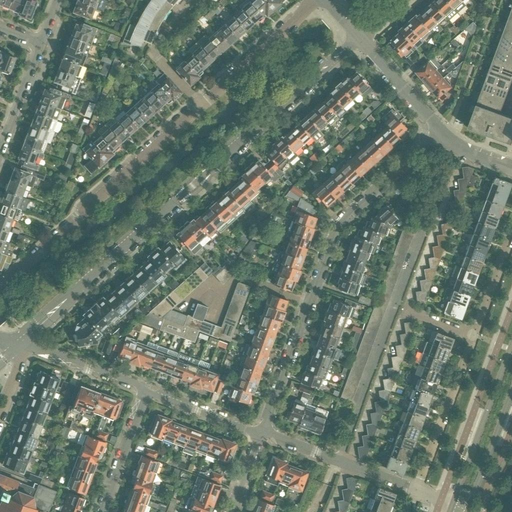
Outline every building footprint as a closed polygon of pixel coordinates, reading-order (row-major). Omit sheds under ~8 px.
[(8,9),(8,8),(11,0),(0,0),(0,4),(2,6),(2,7),(8,9)] [(12,12),(19,14),(23,0),(11,0),(8,8),(13,10),(12,12)] [(23,0),(19,14),(29,18),(30,17),(31,17),(33,13),(32,12),(33,7),(35,8),(36,4),(35,3),(36,1),(36,2),(36,0),(23,0)] [(77,0),(77,2),(94,8),(96,9),(98,2),(101,3),(102,0),(77,0)] [(150,0),(151,0),(149,3),(167,16),(169,13),(167,12),(172,7),(163,0),(150,0)] [(249,2),(249,3),(263,19),(272,11),(261,0),(254,0),(251,3),(249,2)] [(261,0),(272,11),(284,0),(283,0),(261,0)] [(445,0),(434,0),(432,2),(445,16),(453,9),(445,0)] [(460,0),(445,0),(453,9),(457,14),(466,6),(462,1),(460,0)] [(94,8),(77,2),(73,12),(90,19),(94,8)] [(432,2),(424,9),(437,24),(445,16),(432,2)] [(145,10),(143,13),(160,23),(164,17),(166,19),(167,16),(149,3),(147,6),(144,10),(145,10)] [(249,3),(241,10),(253,23),(256,20),(258,22),(259,22),(263,19),(249,3)] [(210,9),(214,14),(216,16),(220,12),(214,6),(210,9)] [(214,14),(210,9),(203,16),(207,21),(214,14)] [(424,9),(416,17),(428,30),(433,36),(441,28),(437,24),(424,9)] [(241,10),(233,17),(245,30),(248,27),(249,28),(253,24),(252,23),(253,23),(241,10)] [(139,20),(136,27),(144,31),(146,28),(157,34),(159,30),(156,30),(160,23),(143,13),(141,16),(138,20),(139,20)] [(202,16),(199,20),(203,25),(207,21),(202,16)] [(233,17),(224,25),(236,38),(240,35),(240,36),(245,31),(244,31),(245,30),(233,17)] [(411,19),(407,22),(420,37),(428,30),(416,17),(413,19),(411,19)] [(116,22),(112,31),(112,33),(121,36),(124,26),(121,25),(123,20),(120,18),(118,23),(116,22)] [(403,28),(400,31),(416,49),(416,48),(424,41),(420,37),(407,22),(403,26),(403,28)] [(477,26),(473,22),(466,29),(472,37),(477,26)] [(457,23),(454,26),(459,32),(462,29),(457,23)] [(511,24),(507,23),(502,34),(511,37),(511,24)] [(73,30),(70,37),(90,44),(93,36),(89,35),(91,31),(76,25),(74,30),(73,30)] [(144,31),(136,27),(131,26),(130,25),(123,45),(137,45),(139,45),(141,41),(150,44),(154,36),(156,37),(157,34),(146,28),(144,31)] [(224,25),(216,32),(228,45),(231,42),(232,43),(237,39),(236,38),(224,25)] [(459,32),(454,26),(451,29),(456,35),(459,32)] [(416,49),(400,31),(399,31),(401,33),(397,36),(395,36),(392,38),(392,40),(391,41),(397,47),(395,49),(401,56),(403,54),(407,58),(416,49)] [(216,32),(208,39),(220,52),(221,53),(226,49),(225,48),(228,45),(216,32)] [(108,39),(117,43),(119,38),(110,34),(108,39)] [(511,37),(502,34),(498,45),(511,50),(511,37)] [(66,47),(66,48),(86,56),(90,44),(70,37),(68,43),(69,43),(67,47),(66,47)] [(181,42),(178,38),(174,42),(178,47),(182,43),(181,42)] [(208,39),(200,46),(212,60),(212,59),(213,60),(218,56),(217,55),(220,52),(208,39)] [(459,45),(454,39),(451,42),(456,48),(459,45)] [(188,50),(192,54),(204,67),(205,68),(209,64),(208,63),(212,60),(200,46),(196,42),(188,50)] [(511,50),(498,45),(494,57),(511,63),(511,50)] [(62,59),(63,59),(82,66),(86,56),(66,48),(62,59)] [(426,52),(425,52),(422,55),(422,56),(426,60),(430,56),(426,52)] [(2,53),(0,59),(0,82),(1,79),(1,76),(0,76),(0,75),(0,74),(1,72),(8,75),(14,58),(2,53)] [(192,54),(183,61),(198,78),(202,73),(202,72),(201,70),(204,67),(192,54)] [(426,60),(422,56),(413,63),(417,68),(426,60)] [(419,78),(422,82),(441,66),(434,57),(416,72),(419,76),(419,78)] [(511,63),(494,57),(490,68),(511,76),(511,63)] [(60,63),(57,71),(77,78),(82,66),(63,59),(61,63),(60,63)] [(139,66),(143,69),(148,64),(144,59),(139,66)] [(198,78),(183,61),(183,62),(185,63),(176,70),(189,85),(198,78)] [(463,61),(456,67),(431,89),(434,92),(433,94),(436,97),(438,97),(441,100),(447,95),(445,93),(446,92),(449,89),(451,84),(447,80),(452,76),(457,78),(463,61)] [(428,86),(431,89),(456,67),(453,64),(446,70),(442,65),(441,66),(422,82),(426,86),(428,86)] [(115,69),(111,67),(109,73),(107,78),(113,83),(117,72),(115,70),(115,69)] [(511,76),(490,68),(486,79),(509,88),(511,81),(511,76)] [(77,78),(57,71),(55,76),(56,77),(54,82),(69,87),(70,83),(75,85),(77,78)] [(347,79),(346,79),(358,92),(359,94),(368,86),(367,85),(367,83),(364,80),(363,80),(363,78),(361,79),(362,77),(359,74),(357,74),(356,73),(348,80),(347,79)] [(107,78),(103,89),(107,93),(113,83),(107,78)] [(158,84),(173,100),(181,93),(168,78),(160,85),(158,84)] [(338,85),(337,85),(350,100),(358,92),(346,79),(344,79),(341,82),(341,84),(338,86),(338,85)] [(486,79),(482,90),(505,99),(509,88),(486,79)] [(158,84),(149,92),(162,106),(162,105),(165,102),(167,104),(168,104),(173,100),(158,84)] [(330,94),(343,108),(345,111),(354,104),(350,100),(337,85),(337,86),(338,87),(335,89),(333,89),(330,92),(330,93),(330,94)] [(44,90),(40,101),(61,109),(67,94),(55,90),(54,94),(44,90)] [(482,90),(476,105),(500,114),(505,99),(482,90)] [(149,92),(141,99),(153,113),(157,109),(158,110),(162,106),(149,92)] [(322,101),(322,102),(335,116),(343,108),(330,94),(326,97),(326,100),(323,102),(323,101),(322,101)] [(141,99),(133,107),(146,121),(145,120),(149,117),(149,118),(154,113),(153,113),(141,99)] [(370,105),(373,109),(374,109),(379,104),(375,100),(370,105)] [(35,112),(54,120),(56,120),(59,114),(67,116),(68,112),(61,109),(40,101),(38,106),(37,106),(35,112)] [(315,110),(314,110),(327,123),(335,116),(322,102),(323,103),(320,105),(318,105),(315,107),(315,110)] [(511,117),(500,114),(476,105),(468,128),(486,135),(486,136),(487,135),(493,137),(492,138),(493,138),(511,145),(511,144),(511,117)] [(133,107),(125,114),(137,127),(140,124),(141,125),(146,121),(133,107)] [(367,107),(362,112),(366,116),(371,112),(367,107)] [(83,108),(80,115),(88,118),(90,111),(83,108)] [(306,116),(319,130),(327,123),(314,110),(312,110),(309,112),(310,114),(307,117),(306,116)] [(384,123),(387,127),(387,126),(399,140),(400,140),(400,139),(398,137),(403,133),(404,133),(402,131),(405,128),(392,114),(394,113),(391,110),(381,119),(384,123)] [(115,118),(117,121),(129,134),(130,135),(135,131),(134,130),(137,127),(125,114),(122,111),(115,118)] [(33,119),(31,124),(50,131),(54,120),(35,112),(32,119),(33,119)] [(366,116),(362,112),(357,117),(360,121),(366,116)] [(299,124),(298,124),(310,138),(315,133),(319,138),(323,135),(319,130),(306,116),(306,117),(306,118),(303,120),(301,120),(298,122),(299,124)] [(84,118),(79,130),(84,132),(84,131),(84,132),(89,120),(84,118)] [(117,121),(109,128),(121,141),(122,142),(127,138),(126,137),(129,134),(117,121)] [(29,128),(26,135),(42,141),(45,134),(48,136),(50,131),(31,124),(30,129),(29,128)] [(290,131),(289,131),(302,145),(310,138),(298,124),(298,125),(296,124),(293,127),(293,129),(291,132),(290,131)] [(351,124),(345,129),(347,132),(354,127),(351,124)] [(387,127),(379,134),(392,147),(391,146),(394,144),(395,144),(399,140),(387,126),(387,127)] [(100,136),(102,137),(115,152),(119,148),(120,146),(118,144),(121,141),(109,128),(100,136)] [(84,132),(79,130),(75,141),(80,142),(84,132)] [(285,134),(281,138),(294,153),(302,145),(289,131),(289,132),(290,132),(287,135),(285,134)] [(350,134),(354,138),(355,140),(358,136),(353,131),(350,134)] [(379,134),(371,141),(383,153),(385,151),(387,151),(391,147),(392,147),(379,134)] [(24,142),(23,146),(38,152),(42,141),(26,135),(23,142),(24,142)] [(102,137),(93,145),(106,160),(115,152),(102,137)] [(276,142),(272,146),(285,160),(286,160),(284,158),(292,151),(294,153),(281,138),(280,138),(279,138),(275,141),(276,142)] [(371,141),(363,149),(375,162),(374,161),(377,158),(378,159),(383,155),(384,154),(383,153),(371,141)] [(333,149),(337,153),(342,149),(338,144),(336,146),(333,149)] [(106,160),(93,145),(85,153),(90,158),(91,160),(84,166),(91,174),(106,160)] [(38,152),(23,146),(21,152),(20,151),(17,158),(20,159),(18,164),(31,169),(37,171),(39,167),(33,164),(36,157),(42,159),(43,155),(38,153),(38,152)] [(273,162),(269,166),(280,177),(283,174),(279,169),(283,165),(281,164),(285,160),(272,146),(269,149),(269,151),(266,154),(273,162)] [(363,149),(355,156),(366,168),(369,166),(370,166),(375,162),(363,149)] [(66,163),(70,165),(71,165),(75,155),(70,152),(66,163)] [(309,159),(313,163),(314,164),(319,158),(315,153),(309,159)] [(355,156),(347,163),(358,175),(360,173),(362,174),(367,169),(367,170),(367,169),(366,168),(355,156)] [(280,177),(269,166),(268,164),(264,167),(258,161),(255,164),(252,163),(249,166),(250,168),(263,183),(267,178),(269,180),(270,181),(272,181),(274,182),(275,181),(280,177)] [(347,163),(338,171),(350,184),(351,184),(350,183),(352,181),(354,181),(358,177),(359,177),(358,175),(347,163)] [(461,168),(463,179),(469,181),(471,175),(473,169),(467,167),(461,168)] [(245,173),(242,176),(256,191),(259,189),(258,187),(263,183),(250,168),(249,169),(247,168),(244,170),(245,173)] [(311,168),(306,174),(310,178),(315,173),(311,168)] [(12,176),(10,180),(31,188),(35,177),(43,180),(45,174),(33,170),(31,176),(29,175),(29,174),(14,169),(14,170),(13,169),(11,176),(12,176)] [(338,171),(330,178),(343,191),(342,190),(344,188),(346,188),(350,184),(338,171)] [(58,178),(65,181),(67,175),(60,173),(58,178)] [(413,184),(418,186),(422,176),(417,174),(413,184)] [(238,182),(235,185),(250,201),(253,198),(251,196),(257,192),(256,191),(242,176),(237,180),(238,182)] [(493,179),(490,189),(507,195),(510,184),(511,184),(511,183),(510,183),(504,181),(504,180),(499,179),(491,176),(490,178),(493,179)] [(330,178),(322,185),(335,198),(342,192),(343,191),(330,178)] [(457,180),(459,190),(464,192),(467,187),(469,181),(463,179),(457,180)] [(7,184),(5,191),(21,197),(24,189),(34,193),(35,190),(31,188),(10,180),(8,185),(7,184)] [(227,192),(243,210),(252,203),(250,201),(235,185),(232,188),(229,187),(226,190),(227,192)] [(335,198),(322,185),(312,195),(317,202),(320,200),(326,206),(335,198)] [(302,192),(292,186),(289,191),(299,197),(302,192)] [(489,190),(485,200),(503,206),(502,206),(506,196),(507,195),(490,189),(485,187),(484,188),(489,190)] [(401,203),(408,205),(413,192),(406,189),(401,203)] [(453,191),(454,201),(460,204),(464,192),(459,190),(453,191)] [(3,198),(2,202),(16,208),(21,197),(5,191),(2,198),(3,198)] [(291,221),(292,221),(313,229),(317,219),(315,218),(311,216),(314,208),(314,209),(314,208),(289,191),(285,196),(299,201),(291,221)] [(222,197),(219,200),(236,219),(244,211),(243,210),(227,192),(226,193),(224,192),(221,194),(222,197)] [(211,207),(227,226),(236,219),(219,200),(215,203),(213,202),(210,204),(211,207)] [(485,200),(481,211),(498,217),(502,207),(503,206),(485,200)] [(450,212),(456,215),(460,204),(454,201),(448,202),(450,212)] [(0,214),(12,219),(18,221),(22,210),(16,208),(2,202),(0,206),(0,214)] [(371,218),(371,219),(390,226),(398,219),(392,212),(394,211),(389,205),(387,207),(387,206),(385,208),(384,207),(378,212),(379,214),(373,219),(371,218)] [(227,226),(211,207),(210,207),(210,208),(207,206),(205,209),(206,212),(202,214),(217,230),(219,233),(227,226)] [(481,211),(477,222),(494,229),(494,228),(498,218),(498,217),(481,211)] [(444,213),(446,224),(452,226),(456,215),(450,212),(444,213)] [(0,226),(8,230),(12,219),(0,214),(0,226)] [(192,220),(210,239),(211,240),(216,236),(213,233),(217,230),(202,214),(199,218),(197,216),(192,220)] [(363,227),(384,235),(388,225),(390,226),(371,219),(370,222),(366,221),(364,228),(363,227)] [(185,227),(184,227),(199,243),(202,247),(210,239),(192,220),(189,223),(187,222),(184,224),(185,227)] [(293,233),(311,240),(313,233),(311,233),(313,229),(292,221),(291,221),(287,231),(293,233)] [(477,222),(473,234),(490,240),(490,239),(494,229),(477,222)] [(440,225),(442,235),(448,237),(452,226),(446,224),(440,225)] [(0,239),(4,241),(8,230),(0,226),(0,239)] [(199,243),(184,227),(184,228),(181,227),(178,229),(179,232),(176,235),(179,238),(177,240),(183,246),(185,245),(190,251),(199,243)] [(355,236),(376,244),(379,234),(384,236),(384,235),(363,227),(361,231),(358,230),(356,236),(355,236)] [(402,230),(400,236),(411,240),(413,234),(402,230)] [(293,233),(289,243),(305,250),(307,246),(308,246),(311,240),(293,233)] [(473,234),(469,245),(486,251),(489,241),(490,241),(490,240),(473,234)] [(18,235),(16,241),(22,243),(24,237),(18,235)] [(436,236),(438,246),(443,248),(448,237),(442,235),(436,236)] [(352,240),(349,246),(367,253),(371,243),(375,244),(376,244),(355,236),(353,240),(352,240)] [(400,236),(398,241),(409,246),(411,240),(400,236)] [(0,253),(11,257),(12,253),(6,251),(9,244),(4,241),(0,239),(0,253)] [(250,241),(245,247),(250,251),(254,245),(250,241)] [(398,241),(396,247),(407,251),(409,246),(398,241)] [(169,242),(160,251),(175,268),(185,259),(169,242)] [(289,243),(285,254),(303,261),(306,254),(304,253),(305,250),(289,243)] [(469,245),(464,256),(481,262),(482,262),(481,262),(485,252),(486,251),(469,245)] [(349,253),(347,257),(363,263),(367,253),(349,246),(347,252),(349,253)] [(432,247),(433,258),(439,260),(443,248),(438,246),(432,247)] [(396,247),(394,253),(405,257),(407,251),(396,247)] [(152,254),(148,258),(165,276),(163,274),(172,266),(175,268),(160,251),(158,249),(157,250),(156,249),(151,253),(152,254)] [(243,250),(241,255),(250,258),(252,253),(243,250)] [(228,257),(230,259),(234,263),(237,257),(233,252),(228,257)] [(0,253),(0,257),(5,260),(4,262),(9,264),(12,258),(11,257),(0,253)] [(394,253),(392,258),(403,262),(405,257),(394,253)] [(285,254),(281,264),(299,271),(298,270),(299,267),(301,267),(303,261),(285,254)] [(464,256),(460,267),(477,274),(477,273),(481,263),(481,262),(464,256)] [(363,263),(347,257),(346,261),(344,260),(342,267),(360,274),(363,263)] [(146,261),(140,267),(155,285),(165,276),(148,258),(150,260),(147,262),(146,261)] [(392,258),(390,264),(401,268),(403,262),(392,258)] [(427,259),(429,269),(435,271),(439,260),(433,258),(427,259)] [(270,272),(277,275),(296,281),(297,281),(299,276),(298,275),(299,271),(281,264),(274,262),(270,272)] [(205,263),(199,269),(206,277),(212,273),(212,272),(205,263)] [(222,269),(230,272),(232,268),(227,264),(222,269)] [(390,264),(388,269),(399,273),(401,268),(390,264)] [(458,274),(456,279),(473,285),(473,284),(477,274),(460,267),(455,265),(452,272),(458,274)] [(135,274),(132,276),(147,293),(155,285),(140,267),(134,273),(135,274)] [(233,275),(230,272),(222,269),(218,267),(212,272),(212,273),(222,284),(233,275)] [(339,278),(356,283),(358,284),(362,286),(365,276),(360,274),(342,267),(339,273),(341,274),(339,278)] [(199,269),(194,273),(202,282),(206,277),(199,269)] [(388,269),(386,275),(397,279),(399,273),(388,269)] [(423,270),(425,280),(431,282),(435,271),(429,269),(423,270)] [(194,273),(189,277),(197,286),(202,282),(194,273)] [(126,282),(122,284),(137,301),(147,293),(132,276),(131,275),(125,281),(126,282)] [(296,281),(277,275),(273,285),(290,291),(291,287),(293,288),(296,281)] [(386,275),(383,280),(395,285),(397,279),(386,275)] [(189,277),(184,282),(192,290),(197,286),(189,277)] [(358,284),(356,283),(339,278),(337,284),(339,285),(337,289),(356,296),(358,291),(356,290),(358,284)] [(456,279),(452,290),(469,296),(473,286),(473,285),(456,279)] [(383,280),(381,286),(393,290),(395,285),(383,280)] [(419,281),(421,291),(427,294),(431,282),(425,280),(419,281)] [(184,282),(179,286),(187,295),(192,290),(184,282)] [(238,283),(236,288),(248,293),(250,288),(238,283)] [(119,286),(113,292),(128,309),(137,301),(122,284),(120,287),(119,286)] [(179,286),(174,291),(182,299),(187,295),(179,286)] [(381,286),(379,292),(391,296),(393,290),(381,286)] [(236,288),(234,293),(246,298),(248,293),(236,288)] [(442,299),(448,301),(465,307),(468,297),(469,297),(469,296),(452,290),(446,288),(442,299)] [(174,291),(169,295),(177,304),(182,299),(174,291)] [(427,294),(421,291),(415,292),(416,303),(422,305),(427,294)] [(103,298),(102,299),(119,317),(128,309),(113,292),(106,297),(107,298),(105,300),(103,298)] [(379,292),(377,297),(388,301),(391,296),(379,292)] [(234,293),(232,298),(244,303),(246,298),(234,293)] [(270,294),(266,305),(284,311),(286,305),(285,305),(286,300),(270,294)] [(169,295),(164,299),(172,308),(177,304),(169,295)] [(360,296),(358,302),(368,306),(371,300),(360,296)] [(377,297),(375,303),(386,307),(388,301),(377,297)] [(97,304),(93,307),(108,323),(117,315),(119,317),(102,299),(101,298),(96,302),(97,304)] [(232,298),(230,303),(242,307),(244,303),(232,298)] [(164,299),(146,315),(162,321),(163,319),(168,321),(174,323),(177,313),(170,310),(172,308),(164,299)] [(330,303),(328,310),(350,318),(354,308),(356,303),(345,299),(344,304),(333,300),(332,304),(330,303)] [(465,307),(448,301),(443,313),(448,314),(448,315),(453,316),(459,319),(460,319),(461,318),(460,318),(464,308),(465,307)] [(230,303),(228,308),(240,312),(242,307),(230,303)] [(375,303),(373,308),(384,312),(386,307),(375,303)] [(183,326),(188,328),(198,331),(202,321),(207,308),(197,304),(192,317),(187,315),(187,317),(183,326)] [(266,305),(262,315),(281,322),(282,318),(283,318),(285,314),(284,312),(284,311),(266,305)] [(84,315),(84,316),(100,334),(101,334),(99,332),(108,323),(93,307),(89,311),(88,310),(83,314),(84,315)] [(228,308),(227,313),(239,317),(240,312),(228,308)] [(373,308),(371,314),(382,318),(384,312),(373,308)] [(350,318),(328,310),(327,310),(326,311),(324,315),(325,317),(324,320),(342,327),(346,317),(350,318)] [(174,323),(178,324),(179,324),(182,315),(177,313),(174,323)] [(227,313),(225,318),(237,322),(239,317),(227,313)] [(371,314),(369,319),(380,324),(382,318),(371,314)] [(159,330),(164,331),(168,321),(163,319),(162,321),(146,315),(139,322),(159,329),(159,330)] [(179,324),(183,326),(187,317),(182,315),(179,324)] [(262,315),(258,325),(275,331),(276,328),(278,329),(281,322),(262,315)] [(100,334),(84,316),(83,316),(85,318),(76,326),(75,330),(75,334),(74,335),(75,342),(77,341),(77,346),(97,342),(96,338),(100,334)] [(225,318),(223,323),(235,327),(237,322),(225,318)] [(369,319),(367,325),(378,329),(380,324),(369,319)] [(322,324),(320,331),(338,338),(342,327),(324,320),(324,321),(325,321),(324,325),(322,324)] [(168,333),(174,335),(178,324),(174,323),(168,321),(164,331),(168,333)] [(198,331),(203,333),(207,322),(202,321),(198,331)] [(211,324),(207,322),(203,333),(208,334),(211,324)] [(223,323),(221,327),(233,332),(235,327),(223,323)] [(403,323),(405,334),(411,336),(415,325),(409,323),(403,323)] [(137,324),(131,329),(139,332),(142,325),(137,324)] [(174,335),(184,338),(188,328),(183,326),(179,324),(178,324),(174,335)] [(216,326),(211,324),(208,334),(212,336),(216,326)] [(258,325),(255,336),(273,342),(275,336),(273,336),(275,331),(258,325)] [(367,325),(365,331),(376,335),(378,329),(367,325)] [(221,328),(216,326),(212,336),(217,338),(219,332),(221,328)] [(221,327),(221,328),(219,332),(231,337),(233,332),(221,327)] [(188,328),(184,338),(194,342),(198,331),(188,328)] [(319,338),(318,342),(334,348),(338,338),(320,331),(318,337),(319,338)] [(365,331),(363,336),(374,340),(376,335),(365,331)] [(435,334),(432,344),(449,350),(449,349),(453,339),(453,340),(453,338),(452,338),(446,336),(441,334),(433,331),(432,333),(435,334)] [(219,332),(217,338),(218,338),(218,337),(230,342),(231,337),(219,332)] [(355,332),(351,343),(356,344),(360,334),(355,332)] [(399,335),(401,345),(407,347),(411,336),(405,334),(399,335)] [(255,336),(251,346),(267,352),(269,348),(270,349),(273,342),(255,336)] [(363,336),(361,342),(372,346),(374,340),(363,336)] [(122,360),(128,362),(136,342),(136,341),(125,337),(124,341),(119,340),(114,344),(112,350),(119,353),(118,356),(123,358),(122,360)] [(216,348),(216,347),(219,341),(210,337),(207,344),(216,348)] [(101,352),(108,354),(112,343),(106,340),(101,352)] [(219,341),(216,347),(218,348),(218,346),(225,349),(227,344),(219,341)] [(134,364),(138,366),(146,346),(136,342),(128,362),(129,362),(128,363),(134,366),(134,364)] [(315,345),(312,352),(330,358),(333,352),(343,355),(344,351),(334,348),(318,342),(316,345),(315,345)] [(361,342),(359,347),(370,351),(372,346),(361,342)] [(143,366),(150,368),(158,347),(147,343),(146,346),(138,366),(139,366),(140,363),(144,364),(143,366)] [(432,344),(427,355),(444,362),(445,361),(448,350),(449,351),(449,350),(432,344)] [(395,346),(396,356),(402,359),(407,347),(401,345),(395,346)] [(251,346),(247,357),(265,363),(267,357),(266,356),(267,352),(251,346)] [(156,369),(160,370),(168,350),(158,347),(150,368),(155,370),(156,369)] [(359,347),(357,353),(368,357),(370,351),(359,347)] [(164,373),(170,376),(178,354),(168,350),(160,370),(164,372),(164,373)] [(312,358),(310,362),(331,370),(333,366),(328,364),(330,358),(312,352),(310,358),(312,358)] [(357,353),(355,358),(366,362),(368,357),(357,353)] [(176,376),(181,378),(187,361),(188,357),(178,354),(170,376),(176,378),(176,376)] [(427,357),(423,366),(440,373),(441,372),(440,372),(444,362),(427,355),(424,354),(424,356),(427,357)] [(391,357),(392,368),(398,370),(402,359),(396,356),(391,357)] [(190,385),(199,361),(188,357),(187,361),(181,378),(185,380),(184,381),(190,384),(190,385)] [(247,357),(243,367),(260,373),(261,369),(263,370),(265,363),(247,357)] [(355,358),(353,364),(364,368),(366,362),(355,358)] [(201,387),(208,369),(209,364),(199,361),(190,385),(191,385),(190,386),(196,388),(196,387),(200,389),(201,387)] [(307,366),(305,372),(323,379),(325,372),(343,379),(345,375),(341,374),(331,370),(310,362),(309,366),(307,366)] [(353,364),(350,369),(362,374),(364,368),(353,364)] [(419,378),(436,384),(436,383),(440,373),(423,366),(420,365),(419,367),(423,368),(419,378)] [(243,367),(239,377),(258,384),(260,378),(258,377),(260,373),(243,367)] [(386,369),(388,379),(394,381),(398,370),(392,368),(386,369)] [(208,369),(201,387),(205,388),(204,390),(210,392),(210,390),(212,391),(218,373),(208,369)] [(350,369),(348,375),(360,379),(362,374),(350,369)] [(38,373),(34,384),(54,391),(59,379),(57,378),(57,376),(51,373),(50,375),(41,372),(40,374),(38,373)] [(323,379),(305,372),(304,372),(303,373),(301,377),(302,379),(301,383),(322,390),(323,386),(321,385),(323,379)] [(348,375),(346,381),(357,385),(360,379),(348,375)] [(410,387),(411,388),(432,396),(432,395),(436,384),(419,378),(414,376),(410,387)] [(239,377),(236,387),(252,394),(253,390),(255,391),(258,384),(239,377)] [(382,380),(384,390),(390,392),(394,381),(388,379),(382,380)] [(223,383),(217,381),(213,391),(219,393),(223,383)] [(346,381),(344,386),(355,390),(357,385),(346,381)] [(60,393),(65,395),(69,385),(63,383),(60,393)] [(32,395),(31,396),(49,402),(54,391),(34,384),(32,384),(30,388),(31,389),(30,394),(32,395)] [(252,394),(236,387),(226,384),(224,389),(229,391),(227,397),(229,397),(228,399),(236,402),(237,400),(246,404),(247,403),(248,404),(251,398),(249,397),(250,393),(252,394)] [(298,390),(303,392),(309,394),(311,389),(300,384),(298,390)] [(69,385),(65,395),(71,397),(74,387),(69,385)] [(84,395),(87,389),(86,388),(82,386),(81,387),(80,387),(74,403),(72,408),(69,406),(65,418),(72,421),(69,429),(74,431),(75,427),(77,423),(87,396),(84,395)] [(344,386),(342,392),(353,396),(355,390),(344,386)] [(414,391),(411,400),(427,407),(428,407),(428,406),(432,396),(411,388),(411,390),(414,391)] [(89,390),(87,389),(84,395),(87,396),(77,423),(87,426),(93,411),(99,393),(90,390),(89,390)] [(378,391),(380,401),(386,404),(390,392),(384,390),(378,391)] [(294,399),(294,401),(294,402),(292,401),(289,407),(291,408),(290,413),(288,412),(285,418),(287,419),(298,423),(297,425),(298,425),(306,404),(308,399),(309,394),(303,392),(299,401),(294,399)] [(353,396),(342,392),(340,397),(351,401),(353,396)] [(99,393),(93,411),(103,414),(110,398),(106,396),(106,394),(101,393),(100,394),(99,394),(99,393)] [(28,406),(27,407),(45,414),(49,402),(31,396),(30,400),(29,399),(26,405),(28,406)] [(99,424),(104,426),(107,416),(114,418),(115,418),(116,418),(117,418),(117,417),(118,416),(118,415),(118,414),(118,413),(117,413),(117,412),(116,412),(120,401),(119,401),(119,399),(114,398),(113,399),(110,398),(103,414),(99,424)] [(410,402),(406,412),(423,418),(424,417),(427,407),(411,400),(407,399),(407,401),(410,402)] [(374,402),(375,413),(381,415),(386,404),(380,401),(374,402)] [(335,415),(348,420),(352,408),(340,403),(335,415)] [(308,429),(309,429),(315,413),(314,412),(315,408),(310,406),(306,404),(298,425),(302,427),(301,428),(307,431),(308,429)] [(24,411),(21,418),(40,426),(45,414),(27,407),(25,412),(24,411)] [(406,413),(402,423),(419,430),(419,429),(420,428),(419,428),(423,418),(406,412),(403,411),(403,412),(406,413)] [(315,413),(309,429),(312,431),(312,432),(319,435),(319,433),(321,432),(322,429),(321,427),(325,417),(315,413)] [(370,414),(371,424),(377,426),(381,415),(375,413),(370,414)] [(151,434),(162,438),(169,420),(154,415),(149,428),(148,429),(148,430),(148,432),(149,433),(150,434),(151,434)] [(20,425),(18,431),(36,437),(40,426),(21,418),(19,425),(20,425)] [(162,438),(173,443),(180,426),(175,424),(175,423),(175,422),(175,421),(174,421),(174,420),(173,420),(172,420),(171,420),(170,420),(170,421),(169,420),(162,438)] [(402,423),(398,434),(415,441),(415,440),(419,430),(402,423)] [(97,430),(97,431),(95,436),(105,440),(107,434),(101,432),(104,426),(99,424),(97,430)] [(365,425),(367,435),(373,438),(377,426),(371,424),(365,425)] [(173,443),(184,447),(191,430),(186,428),(186,426),(182,425),(180,426),(173,443)] [(59,438),(65,440),(69,429),(63,427),(59,438)] [(184,447),(195,451),(202,434),(197,432),(197,431),(192,429),(191,430),(184,447)] [(15,435),(12,442),(33,450),(37,441),(35,441),(36,437),(18,431),(16,435),(15,435)] [(195,451),(206,455),(213,438),(211,437),(211,436),(206,434),(204,435),(202,434),(195,451)] [(391,444),(390,445),(410,452),(411,452),(411,451),(415,441),(398,434),(394,445),(391,444)] [(86,435),(82,446),(102,454),(104,448),(103,446),(105,442),(86,435)] [(361,436),(363,447),(369,449),(373,438),(367,435),(361,436)] [(214,463),(215,463),(224,441),(222,440),(222,439),(222,438),(221,438),(220,437),(219,437),(218,437),(217,437),(216,438),(215,439),(213,438),(206,455),(216,458),(214,463)] [(224,441),(215,463),(226,467),(228,461),(230,462),(235,448),(233,448),(234,446),(235,444),(227,441),(226,441),(224,441)] [(7,453),(7,454),(27,461),(31,450),(33,450),(12,442),(9,449),(11,449),(9,454),(7,453)] [(387,455),(386,456),(406,464),(406,463),(407,463),(407,462),(410,452),(390,445),(389,449),(392,450),(390,456),(387,455)] [(82,446),(78,456),(95,463),(96,459),(97,459),(98,459),(99,459),(100,459),(100,458),(101,457),(102,454),(82,446)] [(369,449),(363,447),(357,448),(358,458),(364,460),(369,449)] [(143,455),(154,459),(157,452),(146,448),(143,455)] [(54,451),(51,458),(57,460),(58,457),(59,453),(54,451)] [(27,461),(7,454),(2,465),(22,473),(27,461)] [(78,456),(74,467),(91,474),(93,469),(94,469),(96,465),(95,464),(95,463),(78,456)] [(138,466),(138,468),(155,474),(159,463),(142,456),(141,460),(139,461),(137,465),(138,466)] [(406,464),(386,456),(386,457),(389,458),(385,468),(390,470),(395,472),(401,474),(402,475),(403,473),(406,464)] [(172,466),(178,468),(179,463),(167,458),(165,463),(172,466)] [(278,482),(284,465),(285,463),(281,462),(282,461),(274,458),(273,460),(272,462),(271,462),(265,476),(267,476),(265,482),(277,486),(278,482)] [(278,482),(289,486),(295,467),(289,465),(288,466),(284,465),(278,482)] [(295,467),(289,486),(287,490),(294,493),(295,490),(299,492),(306,473),(302,472),(303,471),(303,470),(303,469),(302,468),(302,467),(301,467),(300,466),(299,466),(298,466),(298,467),(297,467),(296,468),(295,467)] [(74,467),(70,477),(87,484),(89,480),(91,479),(92,475),(91,474),(74,467)] [(135,471),(133,477),(153,484),(151,483),(155,474),(138,468),(137,470),(135,471)] [(172,476),(177,478),(180,471),(174,469),(172,476)] [(48,511),(56,491),(51,489),(54,483),(49,481),(51,476),(40,472),(38,477),(29,474),(27,480),(34,483),(32,488),(0,475),(0,490),(1,490),(0,492),(0,511),(48,511)] [(211,472),(209,479),(220,483),(222,476),(211,472)] [(87,484),(70,477),(67,488),(83,494),(85,490),(87,490),(88,486),(87,484)] [(132,489),(149,495),(154,497),(156,492),(151,490),(153,484),(133,477),(131,481),(131,482),(132,483),(132,484),(133,484),(134,485),(132,489)] [(194,488),(198,489),(215,495),(217,494),(219,490),(217,489),(219,485),(197,477),(193,487),(194,488)] [(345,479),(347,489),(353,491),(357,480),(351,478),(345,479)] [(308,490),(316,492),(319,481),(312,479),(308,490)] [(378,487),(374,499),(391,506),(391,505),(395,495),(395,494),(394,493),(394,494),(388,491),(383,489),(378,487)] [(193,499),(192,499),(210,506),(211,506),(212,505),(214,505),(215,501),(214,499),(215,495),(198,489),(194,488),(190,498),(193,499)] [(129,499),(145,505),(151,507),(152,504),(152,502),(147,501),(149,495),(132,489),(130,489),(129,494),(130,495),(129,499)] [(341,490),(343,501),(349,503),(353,491),(347,489),(341,490)] [(260,498),(271,502),(273,495),(262,491),(260,498)] [(68,493),(64,504),(80,510),(84,499),(68,493)] [(126,505),(125,509),(132,511),(142,511),(145,505),(129,499),(128,499),(126,500),(125,504),(126,505)] [(192,499),(189,509),(195,511),(206,511),(207,511),(209,511),(210,511),(211,511),(211,510),(212,509),(211,508),(211,507),(210,507),(210,506),(192,499)] [(374,499),(369,511),(373,511),(388,511),(390,506),(391,506),(374,499)] [(255,509),(254,511),(257,511),(272,511),(275,506),(258,500),(257,504),(255,504),(254,508),(255,509)] [(337,501),(339,511),(345,511),(349,503),(343,501),(337,501)] [(155,509),(160,511),(162,511),(164,511),(166,506),(159,503),(157,504),(155,509)] [(170,503),(166,511),(172,511),(175,504),(170,503)]
